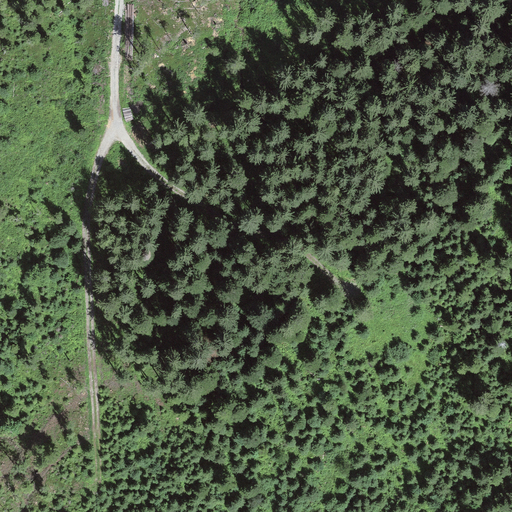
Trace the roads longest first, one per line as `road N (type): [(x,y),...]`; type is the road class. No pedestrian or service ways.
road 1 (track): [(98,511),(86,227),(97,155),(111,131),(121,0)]
road 2 (track): [(111,131),(175,187),(339,281)]
